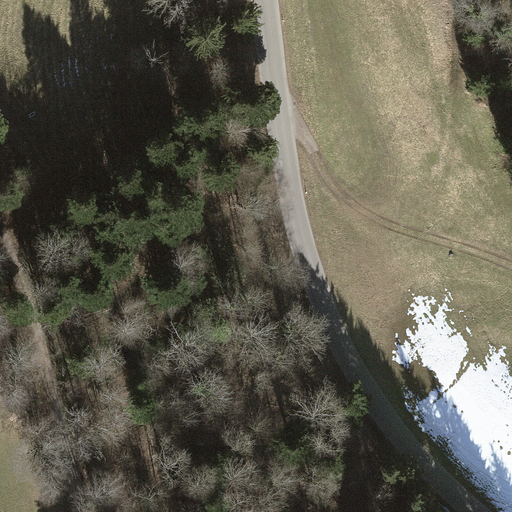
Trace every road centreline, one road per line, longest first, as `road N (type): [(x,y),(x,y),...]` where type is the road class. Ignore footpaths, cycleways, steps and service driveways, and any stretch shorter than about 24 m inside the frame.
road 1 (tertiary): [(264,0),(291,202),(324,305),(386,417),(476,511)]
road 2 (track): [(275,94),(334,185),(366,215),(511,265)]
road 3 (track): [(74,511),(36,327),(0,224)]
